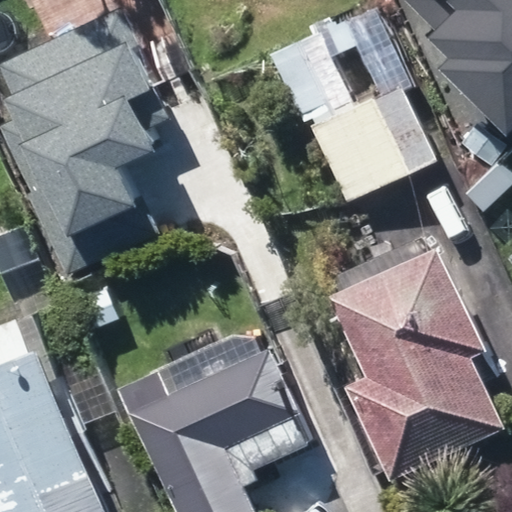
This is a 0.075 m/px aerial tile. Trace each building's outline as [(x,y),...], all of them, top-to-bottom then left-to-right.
[(390,6),(296,49),(328,119),(319,121),(356,202),(364,198),(451,159),(417,85),(425,82),(390,6)] [(141,38),(23,92),(89,236),(161,202),(143,163),(188,142),(141,38)] [(245,304),(288,284),(248,196),(204,217),(245,304)] [(24,303),(63,286),(50,257),(35,222),(0,236),(0,248),(11,273),(24,303)] [(366,380),(408,477),(511,430),(511,396),(494,354),(508,347),(464,242),(450,248),(439,234),(364,267),(364,286),(351,292),(386,371),(366,380)] [(0,483),(12,511),(121,511),(87,428),(118,415),(101,375),(70,388),(67,379),(71,378),(45,314),(0,332),(0,483)] [(255,332),(140,382),(197,511),(276,511),(263,483),(279,476),(274,465),(329,441),(317,411),(322,410),(293,344),(285,349),(278,332),(255,332)]
